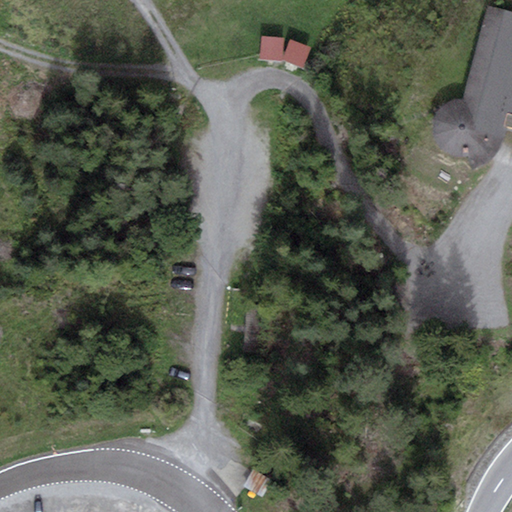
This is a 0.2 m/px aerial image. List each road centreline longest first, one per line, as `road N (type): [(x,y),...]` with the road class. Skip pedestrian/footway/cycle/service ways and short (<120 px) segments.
road 1 (track): [(193,502),(218,139),(156,37),(143,0)]
road 2 (track): [(218,139),(240,87),(255,78),(289,82),(318,116),(374,227),(423,272),(439,273),(451,262),(462,217),(511,161)]
road 3 (tertiary): [(0,489),(70,467),(108,468),(141,475),(205,511)]
road 4 (track): [(181,79),(61,61),(0,42)]
